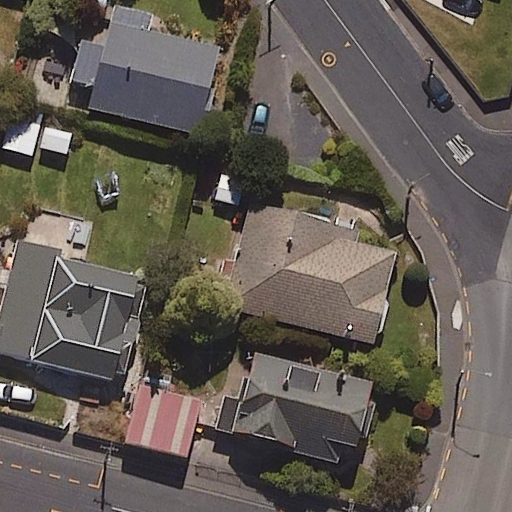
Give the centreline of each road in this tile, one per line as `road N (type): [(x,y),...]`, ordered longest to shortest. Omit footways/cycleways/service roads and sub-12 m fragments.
road 1 (residential): [(329,0),(511,232)]
road 2 (residential): [(0,479),(125,511)]
